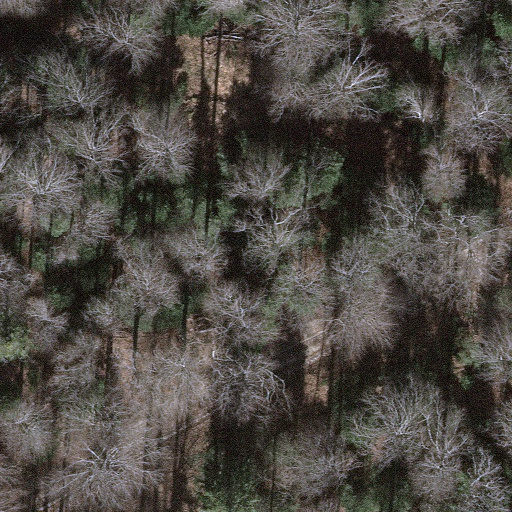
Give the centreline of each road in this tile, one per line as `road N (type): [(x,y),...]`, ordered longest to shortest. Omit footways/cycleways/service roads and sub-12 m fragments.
road 1 (track): [(4,511),(511,242)]
road 2 (track): [(14,0),(186,58),(445,162),(511,174)]
